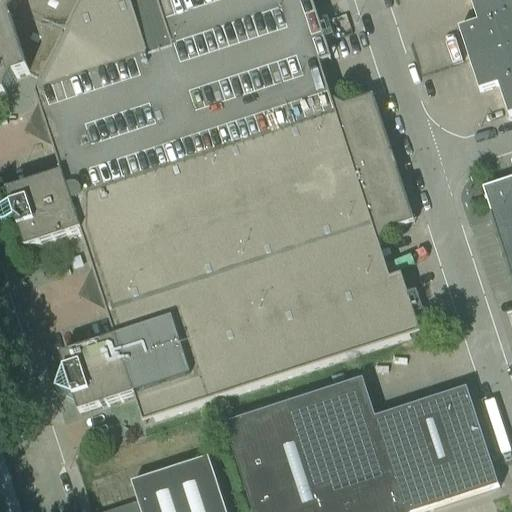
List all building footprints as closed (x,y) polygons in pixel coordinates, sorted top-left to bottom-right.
[(0,0),(0,99),(7,97),(16,79),(28,75),(42,82),(36,95),(39,106),(54,149),(63,177),(8,194),(12,209),(4,212),(0,213),(0,224),(1,225),(4,228),(9,227),(17,224),(27,252),(81,235),(87,251),(99,257),(93,270),(116,341),(61,359),(66,373),(56,392),(75,402),(80,417),(135,399),(144,426),(421,336),(402,278),(375,287),(363,251),(380,245),(386,234),(415,224),(374,98),(345,108),(333,102),(316,107),(304,71),(320,66),(332,62),(329,51),(311,0),(0,0)] [(511,0),(469,0),(478,24),(459,30),(479,94),(498,88),(509,119),(511,117),(511,0)] [(511,181),(483,191),(511,277),(511,181)] [(364,381),(225,426),(252,511),(429,511),(500,489),(467,390),(376,420),(364,381)] [(21,511),(2,452),(0,452),(0,511),(21,511)] [(226,511),(209,460),(132,485),(138,504),(114,511),(226,511)]
